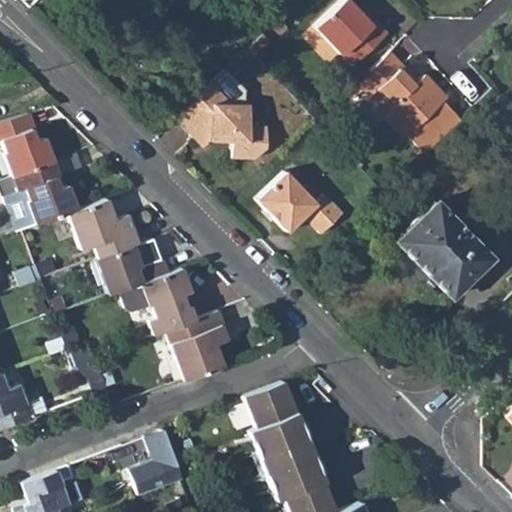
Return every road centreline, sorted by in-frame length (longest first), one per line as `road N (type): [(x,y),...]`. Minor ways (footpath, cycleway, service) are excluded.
road 1 (tertiary): [(0,7),(314,335)]
road 2 (residential): [(314,335),(276,363),(0,464)]
road 3 (residential): [(475,95),(431,44),(485,24),(511,0)]
road 4 (tertiary): [(314,335),(420,435)]
road 5 (residential): [(420,435),(511,344)]
